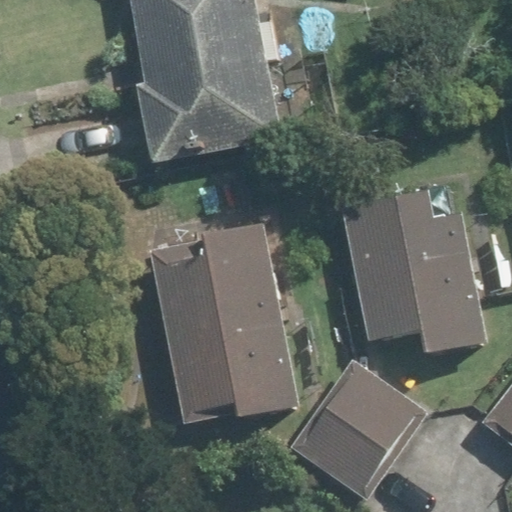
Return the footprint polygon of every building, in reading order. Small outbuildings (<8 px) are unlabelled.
[(148,0),(162,81),(155,82),(169,161),(294,140),(269,0),(148,0)] [(435,357),(506,341),(478,211),(462,215),(456,185),(356,207),(385,338),(428,328),(435,357)] [(315,407),(278,221),(163,244),(200,429),(315,407)] [(378,511),(444,408),(367,360),(298,470),(364,511),(378,511)] [(511,402),(495,425),(511,438),(511,402)]
